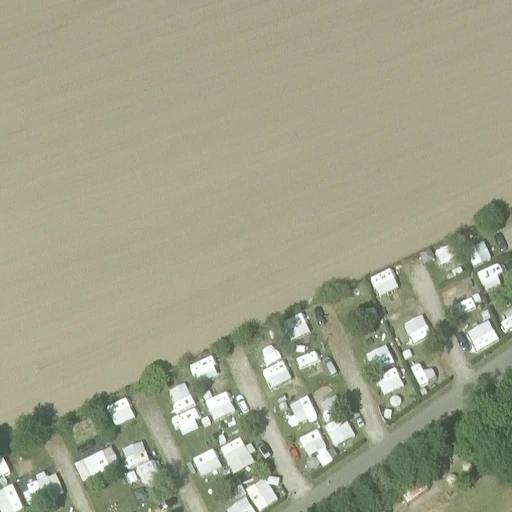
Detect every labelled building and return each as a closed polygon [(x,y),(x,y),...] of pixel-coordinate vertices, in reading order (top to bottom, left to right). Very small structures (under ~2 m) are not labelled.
[(481,294),(477,285),(505,273),(501,263),(461,280),(470,299),(481,294)] [(389,275),(368,288),(379,307),(401,295),(389,275)] [(450,310),(469,301),(460,282),(441,291),(450,310)] [(361,291),(343,301),(347,308),(365,298),(361,291)] [(511,304),(509,298),(490,307),(501,329),(511,324),(511,304)] [(474,352),(498,343),(489,320),(466,330),(474,352)] [(282,330),(291,349),(308,341),(298,322),(282,330)] [(295,361),(303,378),(322,369),(314,352),(295,361)] [(276,377),(285,398),(302,390),(294,370),(276,377)] [(404,383),(386,394),(395,410),(413,400),(404,383)] [(310,401),(331,394),(327,384),(307,391),(310,401)] [(168,404),(172,414),(193,406),(189,396),(168,404)] [(207,406),(210,415),(228,409),(225,400),(207,406)] [(109,430),(125,422),(116,404),(100,413),(109,430)] [(184,437),(203,428),(194,409),(176,417),(184,437)] [(287,419),(296,437),(316,427),(307,409),(287,419)] [(335,445),(354,434),(344,417),(325,428),(335,445)] [(68,425),(76,443),(91,436),(83,418),(68,425)] [(295,458),(321,442),(315,432),(289,449),(295,458)] [(127,468),(147,458),(137,438),(117,448),(127,468)] [(16,479),(46,466),(39,451),(9,464),(16,479)] [(205,452),(193,460),(204,476),(216,468),(205,452)] [(92,458),(97,476),(118,471),(113,453),(92,458)] [(23,489),(32,509),(50,501),(41,481),(23,489)] [(99,490),(108,508),(122,501),(113,483),(99,490)] [(259,498),(263,506),(282,498),(278,490),(259,498)] [(0,496),(0,511),(4,511),(21,508),(17,492),(0,496)] [(252,511),(240,495),(216,511),(252,511)] [(142,507),(144,511),(167,511),(161,499),(142,507)]
